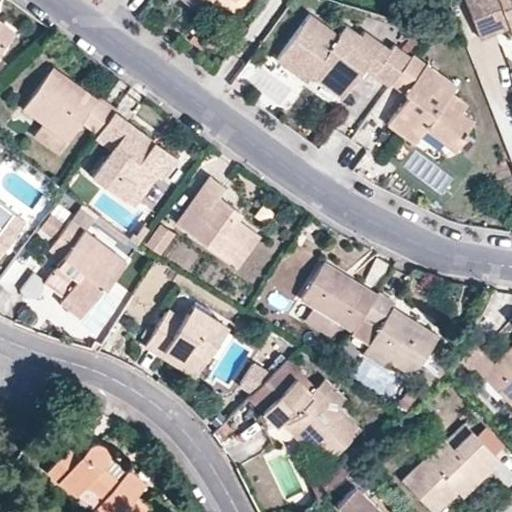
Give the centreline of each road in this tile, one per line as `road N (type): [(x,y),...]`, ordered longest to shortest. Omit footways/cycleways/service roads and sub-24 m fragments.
road 1 (residential): [(51,0),(315,190),(388,232),(511,269)]
road 2 (residential): [(235,511),(187,433),(156,404),(112,378),(0,338)]
